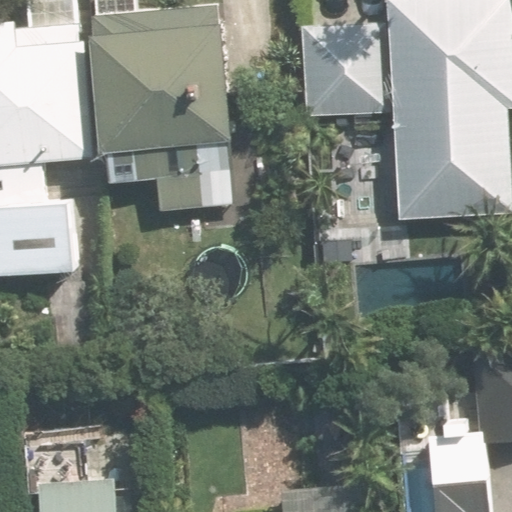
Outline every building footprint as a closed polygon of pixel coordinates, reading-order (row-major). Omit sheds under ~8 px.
[(237,199),(223,0),(219,0),(94,9),(106,177),(159,173),(161,205),(237,199)] [(395,110),(399,214),(511,209),(511,0),(390,0),(391,19),(306,22),(309,114),(395,110)] [(82,10),(0,16),(0,269),(81,263),(71,158),(95,156),(82,10)] [(511,346),(474,350),(482,440),(511,437),(511,346)] [(121,511),(118,469),(43,475),(45,511),(121,511)] [(367,511),(365,477),(284,484),(286,511),(367,511)]
